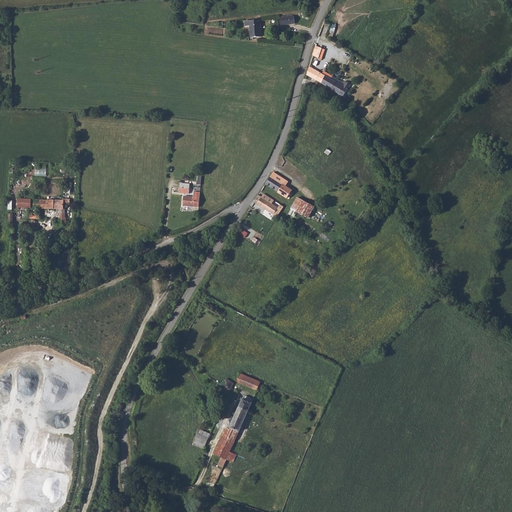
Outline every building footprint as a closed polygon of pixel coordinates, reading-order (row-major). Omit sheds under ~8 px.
[(294,15),(280,16),(281,23),(289,22),(290,23),(294,23),(294,15)] [(249,25),(248,36),(257,37),(258,28),(259,27),(260,19),(254,19),(254,20),(245,19),(245,25),(249,25)] [(331,25),(324,21),(316,38),(323,41),(326,35),(331,25)] [(315,46),(313,55),(318,58),(322,48),(315,46)] [(313,55),(309,67),(320,73),(326,63),(318,58),(313,55)] [(309,67),(307,73),(338,94),(345,84),(335,78),(333,81),(320,73),(309,67)] [(273,172),(266,183),(277,192),(283,185),(286,181),(273,172)] [(179,184),(179,194),(189,194),(189,184),(179,184)] [(283,185),(277,192),(287,198),(292,191),(285,186),(283,185)] [(183,206),(199,207),(200,193),(195,192),(195,197),(184,196),(183,206)] [(258,195),(255,199),(255,200),(254,202),(255,203),(257,202),(256,204),(273,215),(275,212),(277,214),(280,211),(265,200),(268,197),(263,194),(260,197),(258,195)] [(60,200),(30,199),(31,207),(55,207),(58,207),(58,217),(60,217),(60,224),(64,223),(64,217),(63,216),(63,212),(66,212),(66,209),(63,208),(63,207),(62,207),(62,206),(63,206),(64,205),(65,205),(65,203),(68,203),(69,198),(60,198),(60,200)] [(31,207),(30,199),(18,199),(18,207),(31,207)] [(299,199),(293,210),(297,213),(303,202),(299,199)] [(303,202),(297,213),(308,218),(314,207),(303,202)] [(237,231),(245,237),(248,233),(241,227),(237,231)] [(261,382),(253,379),(241,373),(238,381),(258,389),(261,382)] [(255,373),(253,379),(261,382),(264,377),(255,373)] [(227,379),(222,384),(231,389),(233,383),(227,379)] [(217,381),(216,384),(221,387),(221,389),(226,393),(229,392),(231,389),(222,384),(217,381)] [(243,398),(240,405),(249,409),(254,398),(249,396),(247,400),(243,398)] [(240,405),(235,416),(244,420),(249,409),(240,405)] [(235,416),(231,427),(239,431),(244,420),(235,416)] [(205,427),(200,425),(193,443),(202,447),(203,448),(209,433),(203,431),(205,427)] [(215,454),(221,458),(227,460),(239,431),(231,427),(224,433),(215,454)] [(221,458),(218,465),(223,467),(227,460),(221,458)]
